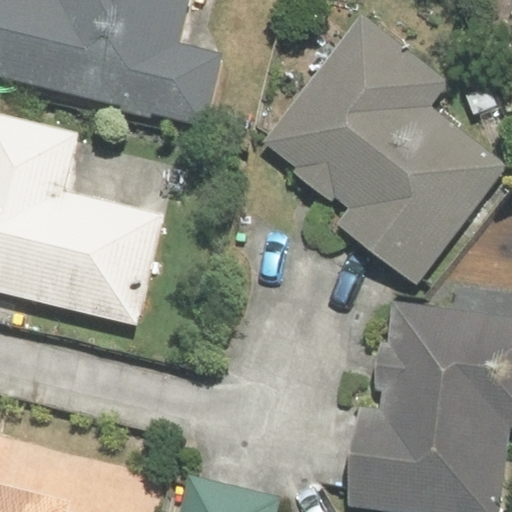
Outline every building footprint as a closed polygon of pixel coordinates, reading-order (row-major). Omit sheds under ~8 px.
[(0,0),(0,78),(221,131),(239,56),(198,46),(208,0),(0,0)] [(376,19),(283,146),(315,169),(309,177),(348,206),(352,200),(364,209),(350,229),(435,291),(511,186),(511,156),(449,111),(468,86),(376,19)] [(0,292),(156,330),(184,219),(84,195),(99,136),(4,113),(0,130),(0,292)] [(375,424),(364,511),(366,511),(511,511),(511,318),(410,306),(405,344),(399,344),(389,426),(375,424)] [(0,511),(87,511),(90,504),(5,484),(19,429),(0,424),(0,511)] [(296,511),(299,501),(208,478),(199,511),(296,511)]
